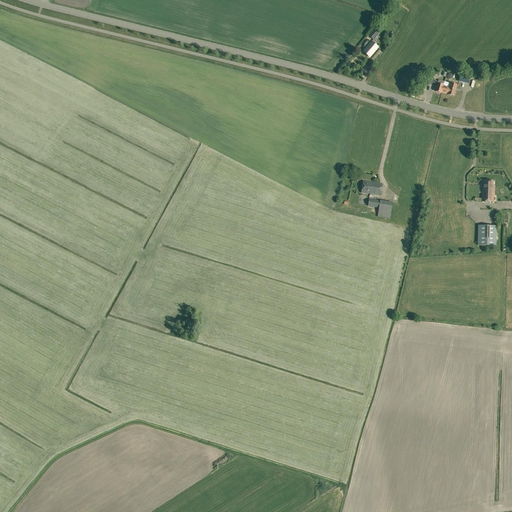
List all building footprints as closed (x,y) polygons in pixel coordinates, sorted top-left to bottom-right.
[(369,36),(373,40),(378,34),(374,30),(369,36)] [(363,51),(369,57),(378,47),(371,42),(363,51)] [(419,83),(422,89),(433,82),(432,81),(435,79),(432,75),(419,83)] [(459,81),(469,84),(470,77),(460,75),(459,81)] [(442,93),(444,85),(442,84),(443,81),(438,80),(437,83),(435,83),(434,88),(435,89),(435,91),(442,93)] [(448,94),(454,96),(457,85),(444,82),(444,85),(442,93),(448,94)] [(361,192),(380,195),(382,184),(363,181),(361,192)] [(482,201),(493,202),(494,185),(493,185),(493,181),(483,181),(483,189),(482,189),(482,201)] [(369,200),(368,206),(378,208),(379,201),(369,200)] [(374,231),(382,235),(386,225),(378,222),(374,231)] [(477,245),(496,245),(496,225),(478,225),(477,245)]
